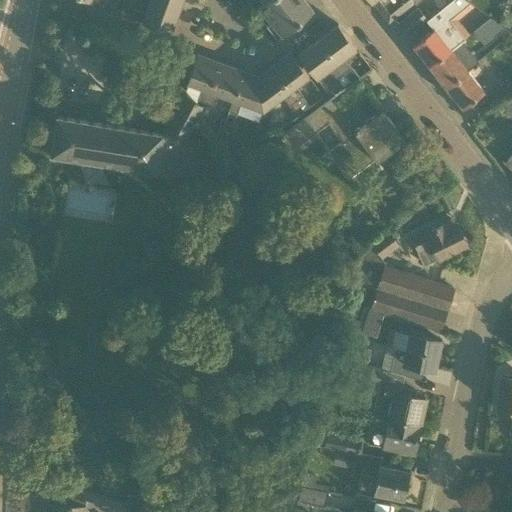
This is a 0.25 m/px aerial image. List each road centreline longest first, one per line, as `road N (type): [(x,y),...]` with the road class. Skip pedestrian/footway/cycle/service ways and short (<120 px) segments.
road 1 (residential): [(511,219),(345,0)]
road 2 (residential): [(439,511),(480,329),(511,275)]
road 3 (residential): [(195,0),(182,39),(247,63),(332,0)]
road 4 (tertiary): [(0,130),(25,0)]
